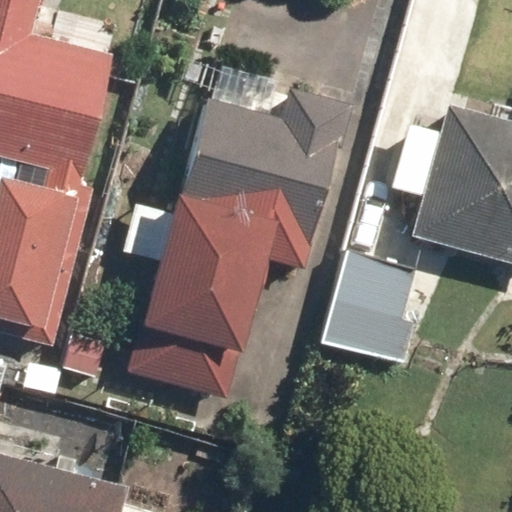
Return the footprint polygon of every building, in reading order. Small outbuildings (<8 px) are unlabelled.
[(0,327),(54,342),(96,184),(79,179),(113,51),(30,30),(37,0),(0,0),(0,151),(21,158),(18,173),(0,168),(0,327)] [(283,113),(209,94),(197,146),(184,186),(178,184),(143,319),(139,317),(127,366),(226,395),(267,255),(304,265),(311,240),(328,181),(338,136),(342,138),(350,98),(290,83),(283,113)] [(448,99),(411,228),(511,256),(511,106),(496,102),(494,112),(448,99)] [(422,265),(348,247),(325,339),(400,358),(422,265)] [(118,511),(126,484),(0,450),(0,511),(118,511)]
